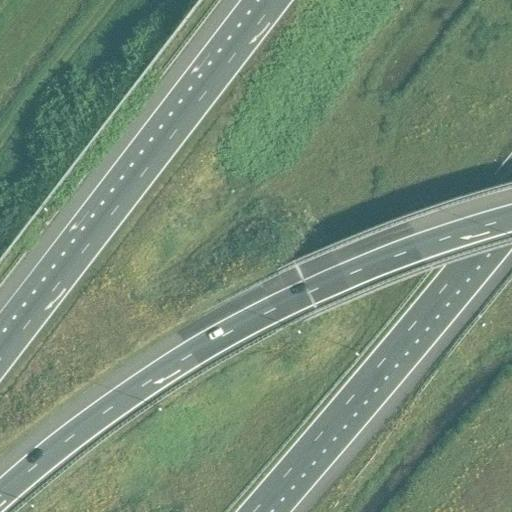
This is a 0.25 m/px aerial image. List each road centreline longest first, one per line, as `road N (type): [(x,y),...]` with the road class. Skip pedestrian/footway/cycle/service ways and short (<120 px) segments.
road 1 (motorway): [(511,219),(284,303),(137,388),(0,496)]
road 2 (motorway): [(275,0),(0,358)]
road 3 (motorway): [(253,511),(511,204)]
